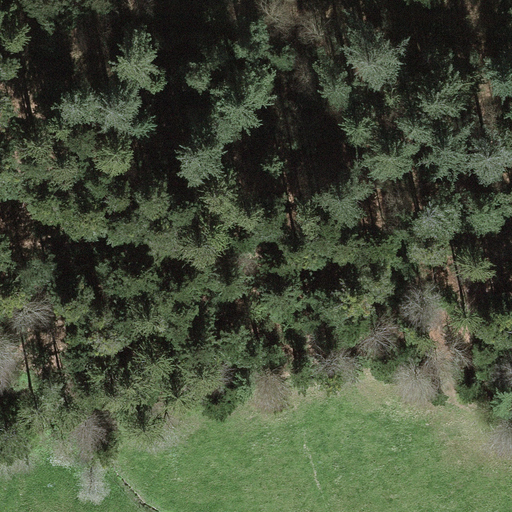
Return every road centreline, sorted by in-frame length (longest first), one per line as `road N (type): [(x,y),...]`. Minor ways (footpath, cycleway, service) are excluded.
road 1 (track): [(511,411),(494,399),(467,350),(423,311),(137,213),(0,144)]
road 2 (track): [(0,458),(128,400),(267,373),(408,377),(511,424)]
